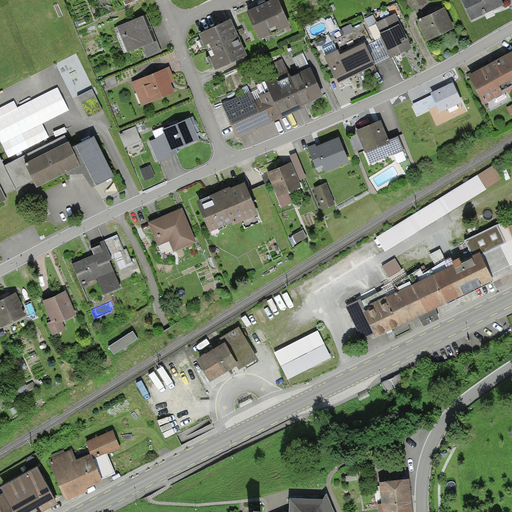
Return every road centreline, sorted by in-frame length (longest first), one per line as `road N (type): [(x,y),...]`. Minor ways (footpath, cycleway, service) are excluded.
road 1 (primary): [(87,511),(511,297)]
road 2 (residential): [(226,161),(375,100),(511,28)]
road 3 (residential): [(0,270),(226,161)]
road 4 (residential): [(511,366),(447,413),(429,449),(422,511)]
road 5 (residential): [(226,161),(172,21)]
